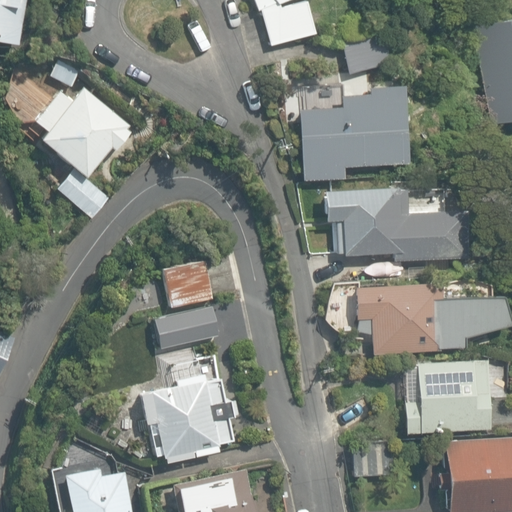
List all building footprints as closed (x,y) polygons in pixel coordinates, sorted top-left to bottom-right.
[(19,0),(0,0),(0,43),(14,45),(19,0)] [(245,0),(266,44),(309,35),(307,3),(305,0),(245,0)] [(511,1),(459,11),(479,123),(511,117),(511,1)] [(380,32),(335,41),(342,76),(387,66),(380,32)] [(46,189),(89,219),(106,196),(86,182),(129,121),(73,82),(62,98),(15,65),(0,86),(0,119),(64,165),(46,189)] [(388,161),(384,80),(335,83),(336,105),(295,107),(299,178),(335,176),(334,164),(388,161)] [(430,186),(316,189),(316,217),(333,217),(334,257),(461,254),(461,212),(431,213),(430,186)] [(200,263),(156,267),(159,305),(203,301),(200,263)] [(499,333),(500,284),(422,283),(422,267),(329,266),(328,329),(360,330),(359,352),(457,353),(457,332),(499,333)] [(162,385),(136,390),(142,423),(145,422),(151,455),(159,453),(159,458),(162,457),(162,461),(215,451),(214,443),(232,440),(225,414),(231,414),(227,397),(222,399),(213,354),(194,358),(191,350),(157,356),(162,385)] [(501,360),(399,359),(398,431),(500,432),(501,360)] [(436,511),(511,511),(511,437),(438,437),(436,511)] [(98,474),(97,466),(60,473),(67,510),(59,511),(128,511),(121,470),(98,474)] [(248,497),(241,466),(168,483),(174,511),(255,511),(252,496),(248,497)]
